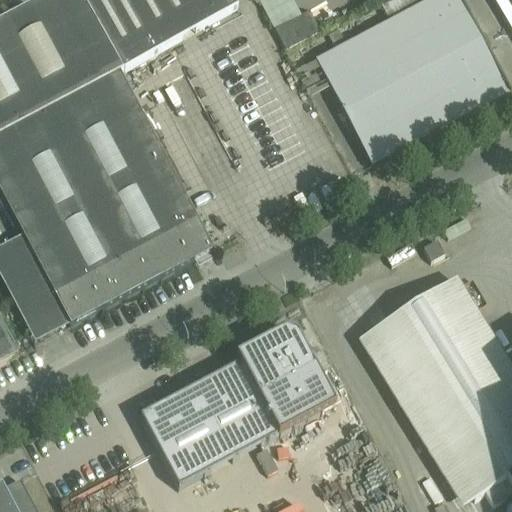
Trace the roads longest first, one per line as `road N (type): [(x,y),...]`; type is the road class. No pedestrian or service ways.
road 1 (unclassified): [(0,418),(511,150)]
road 2 (unknown): [(318,251),(430,511)]
